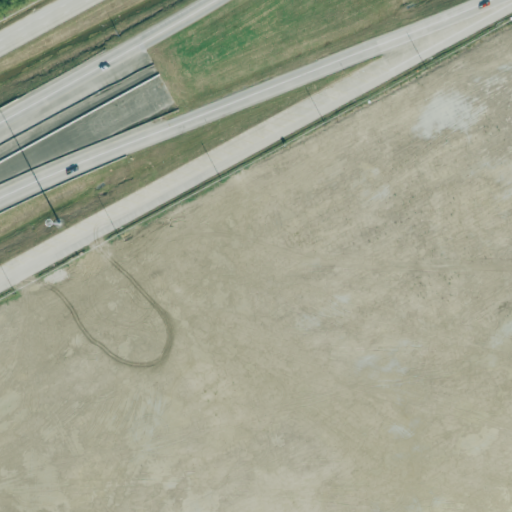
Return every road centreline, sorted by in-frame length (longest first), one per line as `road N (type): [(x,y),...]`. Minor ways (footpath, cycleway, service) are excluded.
road 1 (secondary): [(0,280),(511,0)]
road 2 (motorway): [(0,197),(503,0)]
road 3 (motorway): [(210,0),(0,119)]
